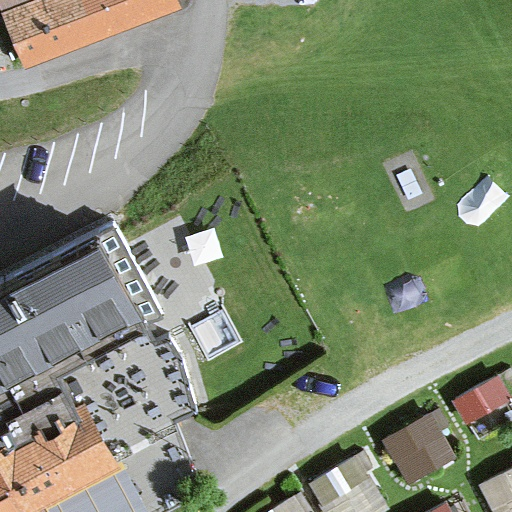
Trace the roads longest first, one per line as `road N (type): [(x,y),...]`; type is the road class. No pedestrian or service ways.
road 1 (track): [(217,511),(465,355),(511,335)]
road 2 (track): [(206,45),(0,87)]
